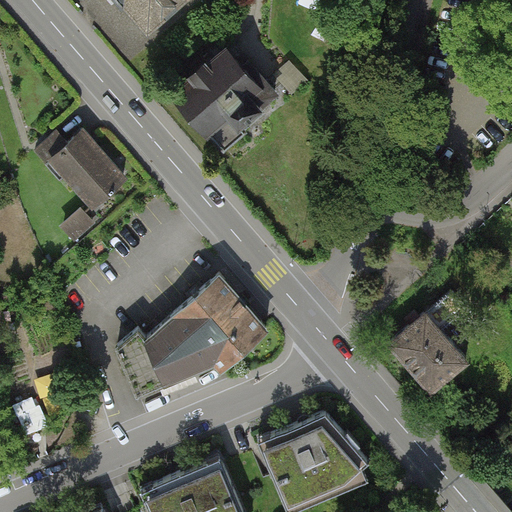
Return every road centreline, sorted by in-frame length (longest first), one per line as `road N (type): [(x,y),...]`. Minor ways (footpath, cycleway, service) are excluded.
road 1 (primary): [(34,0),(302,311)]
road 2 (residential): [(0,504),(297,377),(335,348)]
road 3 (primary): [(335,348),(476,511)]
road 4 (residential): [(411,0),(363,201)]
road 5 (residential): [(363,201),(405,212),(453,209),(511,163)]
road 6 (residential): [(363,201),(343,268),(302,311)]
